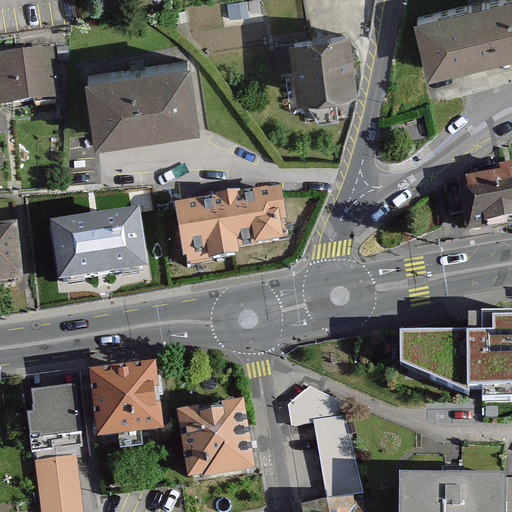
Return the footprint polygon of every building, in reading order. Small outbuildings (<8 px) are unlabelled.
[(511,0),(505,0),(421,20),(435,77),(511,58),(511,0)] [(299,74),(302,104),(360,98),(354,39),(274,47),(276,77),(299,74)] [(0,61),(0,106),(1,113),(60,104),(53,54),(0,61)] [(89,80),(99,147),(204,131),(193,64),(89,80)] [(465,212),(468,229),(511,221),(511,168),(501,171),(502,175),(445,186),(451,215),(465,212)] [(180,211),(189,269),(278,256),(273,223),(288,220),(285,195),(180,211)] [(56,236),(64,293),(148,281),(140,224),(56,236)] [(0,241),(0,291),(23,289),(18,240),(0,241)] [(511,404),(511,322),(469,322),(469,338),(399,338),(399,369),(471,404),(511,404)] [(95,441),(163,436),(158,372),(90,377),(95,441)] [(310,388),(289,407),(293,427),(314,423),(346,417),(343,402),(310,388)] [(37,445),(80,442),(77,398),(34,401),(37,445)] [(346,417),(314,423),(329,510),(366,504),(346,417)] [(191,493),(259,483),(250,419),(182,429),(191,493)] [(44,511),(81,511),(78,462),(41,465),(44,511)] [(406,479),(406,511),(510,511),(511,480),(406,479)]
